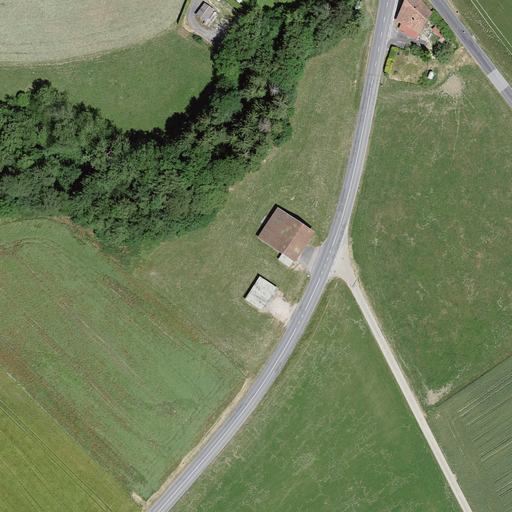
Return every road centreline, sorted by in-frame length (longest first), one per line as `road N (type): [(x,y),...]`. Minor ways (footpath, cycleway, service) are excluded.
road 1 (tertiary): [(157,511),(238,416),(310,300),(352,180),(387,0)]
road 2 (track): [(463,511),(331,250)]
road 3 (tertiary): [(436,0),(511,101)]
